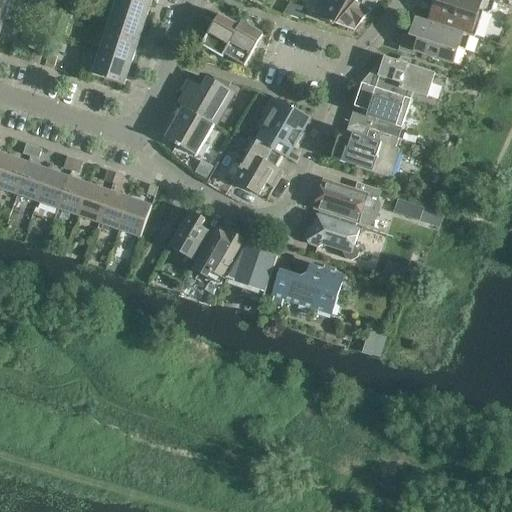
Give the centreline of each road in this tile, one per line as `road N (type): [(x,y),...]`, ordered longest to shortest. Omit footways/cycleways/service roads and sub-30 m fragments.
road 1 (residential): [(276,221),(236,212),(167,174),(132,136)]
road 2 (residential): [(276,221),(346,77)]
road 3 (residential): [(132,136),(182,0)]
road 4 (residential): [(0,89),(132,136)]
